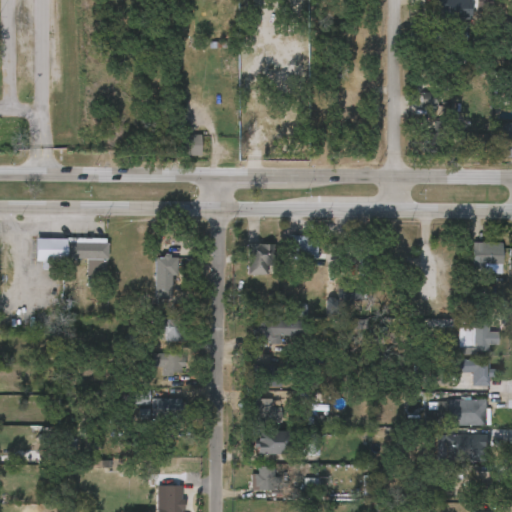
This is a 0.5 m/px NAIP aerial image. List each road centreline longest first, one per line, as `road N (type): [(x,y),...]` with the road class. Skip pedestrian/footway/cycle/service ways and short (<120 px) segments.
road 1 (secondary): [(511,180),(0,174)]
road 2 (secondary): [(0,209),(511,212)]
road 3 (residential): [(227,178),(226,511)]
road 4 (residential): [(402,0),(403,179)]
